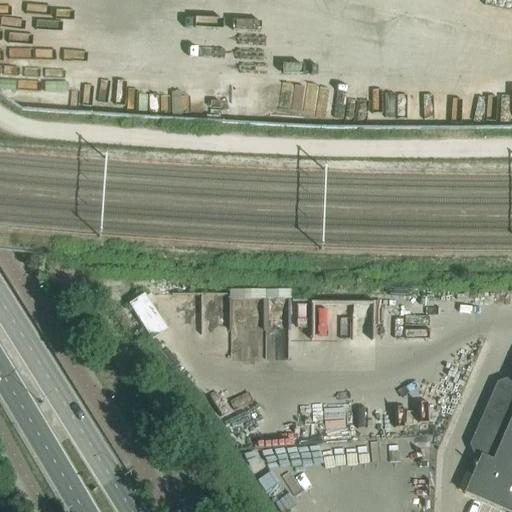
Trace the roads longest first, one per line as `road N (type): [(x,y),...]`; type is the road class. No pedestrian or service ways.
road 1 (track): [(0,116),(32,129),(213,143),(511,148)]
road 2 (secondary): [(131,511),(0,300)]
road 3 (secondary): [(0,372),(80,511)]
